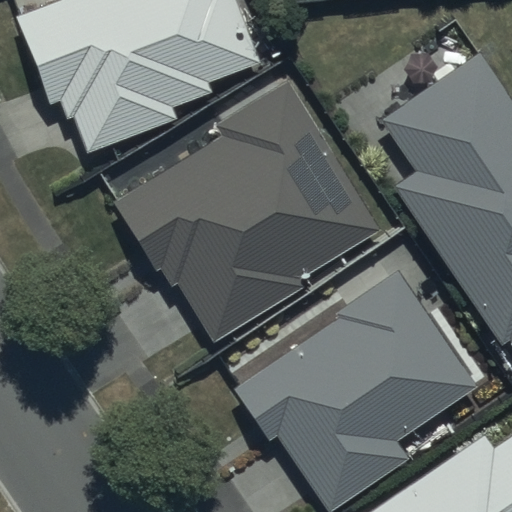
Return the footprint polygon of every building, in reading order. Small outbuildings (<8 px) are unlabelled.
[(11,0),(10,0),(43,90),(53,86),(60,104),(68,101),(82,140),(172,108),(167,93),(207,79),(203,67),(254,48),(234,0),(11,0)] [(408,157),(387,171),(495,332),(504,325),(511,337),(511,92),(476,39),(374,107),(408,157)] [(372,213),(283,67),(211,111),(218,122),(111,187),(164,275),(173,269),(209,328),(302,272),(295,260),(372,213)] [(334,305),(229,374),(263,428),(272,423),(319,498),(404,445),(392,426),(472,374),(396,258),(332,300),(334,305)] [(511,511),(511,415),(487,432),(478,419),(337,511),(511,511)]
